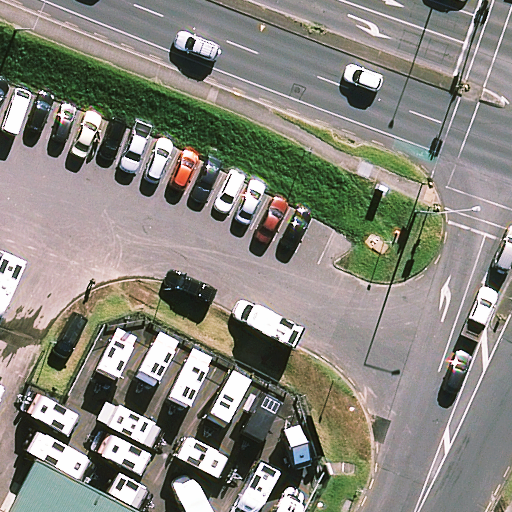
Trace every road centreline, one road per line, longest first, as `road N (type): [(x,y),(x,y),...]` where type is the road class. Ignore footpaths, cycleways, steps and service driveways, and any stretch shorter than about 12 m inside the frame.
road 1 (secondary): [(511,142),(123,0)]
road 2 (unclassified): [(469,400),(460,312),(485,237),(511,196)]
road 3 (secondary): [(380,0),(511,43)]
road 4 (unclassified): [(469,400),(419,511)]
